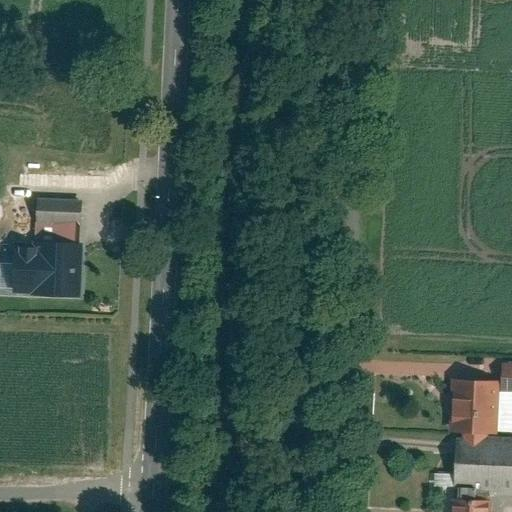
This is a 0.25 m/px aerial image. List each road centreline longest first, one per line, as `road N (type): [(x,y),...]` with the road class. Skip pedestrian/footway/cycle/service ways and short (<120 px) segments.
road 1 (unclassified): [(364,0),(337,511)]
road 2 (tertiary): [(151,507),(177,0)]
road 3 (unclassified): [(0,498),(151,507)]
